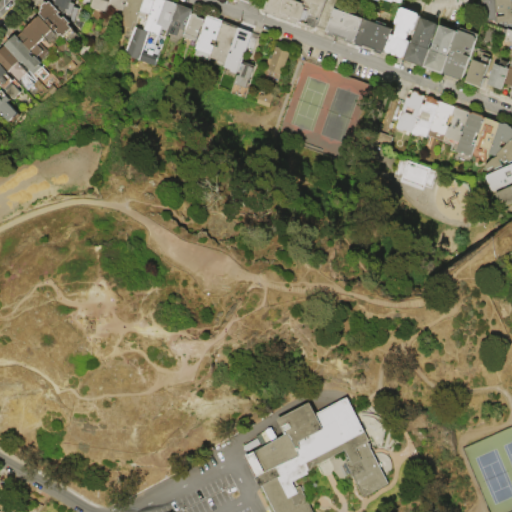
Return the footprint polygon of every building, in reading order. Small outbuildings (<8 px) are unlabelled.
[(74,0),(72,7),(76,8),(75,12),(78,13),(77,17),(75,17),(74,19),(67,16),(67,17),(64,14),(66,9),(56,6),(57,4),(52,0),(74,0)] [(113,0),(110,8),(108,7),(106,13),(97,10),(96,11),(93,10),(91,7),(93,0),(113,0)] [(110,8),(113,0),(126,0),(125,3),(124,3),(123,5),(125,5),(122,12),(110,8)] [(122,12),(125,5),(126,5),(127,3),(125,3),(126,0),(143,0),(137,18),(133,25),(132,28),(120,25),(123,18),(120,17),(122,12)] [(165,0),(176,4),(167,30),(161,28),(159,35),(157,35),(153,44),(156,45),(155,48),(159,49),(153,65),(123,53),(132,28),(133,25),(142,28),(148,13),(152,0),(165,0)] [(143,0),(152,0),(148,13),(146,15),(144,21),(137,18),(143,0)] [(263,11),(266,0),(325,0),(315,30),(263,11)] [(496,0),(497,20),(494,21),(494,19),(483,20),(483,19),(482,1),(482,0),(496,0)] [(511,0),(511,24),(508,25),(507,23),(498,24),(497,20),(496,0),(511,0)] [(61,36),(40,14),(42,12),(41,11),(43,8),(42,7),(47,2),(48,4),(51,2),(61,13),(59,15),(64,19),(65,18),(71,24),(70,25),(73,29),(72,30),(75,33),(68,39),(65,37),(64,37),(62,35),(61,36)] [(185,31),(179,29),(176,37),(166,33),(167,30),(176,4),(193,10),(191,15),(185,31)] [(384,53),(390,36),(393,37),(397,26),(394,25),(399,10),(403,9),(417,15),(419,18),(413,32),(411,31),(407,42),(401,59),(384,53)] [(326,34),(335,10),(364,21),(354,45),(346,42),(347,40),(334,36),(334,37),(326,34)] [(204,21),(196,43),(182,38),(185,31),(191,15),(191,16),(193,14),(197,16),(197,18),(204,21)] [(35,55),(24,44),(29,39),(23,33),(40,16),(53,31),(57,36),(50,43),(46,38),(40,43),(50,54),(42,62),(35,55)] [(193,56),(208,16),(221,20),(214,40),(212,40),(211,46),(212,45),(209,54),(208,62),(193,56)] [(401,59),(407,42),(411,44),(420,19),(438,26),(429,50),(422,69),(403,62),(404,60),(401,59)] [(221,20),(238,26),(237,28),(224,63),(209,57),(210,54),(209,54),(212,45),(217,47),(219,42),(214,40),(221,20)] [(364,21),(392,31),(390,36),(384,53),(383,56),(375,53),(375,51),(363,46),(362,48),(354,45),(364,21)] [(439,26),(457,33),(442,76),(422,69),(429,50),(430,51),(439,26)] [(224,63),(237,28),(253,34),(252,38),(258,40),(254,51),(248,49),(244,60),(242,59),(240,63),(237,72),(223,67),(224,63)] [(463,79),(462,79),(460,82),(444,76),(444,72),(458,34),(459,34),(460,29),(479,36),(463,79)] [(19,62),(5,47),(4,46),(16,35),(24,44),(35,55),(32,57),(34,58),(35,57),(42,64),(40,65),(49,75),(43,81),(36,74),(34,76),(24,65),(23,66),(19,62)] [(264,64),(268,54),(271,55),(274,46),(288,51),(280,74),(279,74),(277,79),(273,77),(274,73),(266,69),(267,65),(264,64)] [(0,67),(0,51),(5,47),(19,62),(18,63),(28,73),(25,75),(34,84),(27,90),(10,71),(7,74),(0,67)] [(464,84),(473,61),(480,64),(483,57),(492,61),(489,67),(490,68),(481,90),(464,84)] [(487,86),(495,65),(499,67),(501,61),(509,64),(507,70),(509,70),(504,85),(502,91),(487,86)] [(240,63),(246,65),(247,63),(254,65),(245,88),(239,86),(236,95),(230,92),(237,72),(240,63)] [(0,67),(7,74),(13,81),(11,84),(20,94),(14,100),(12,98),(11,99),(5,93),(6,92),(0,85),(0,67)] [(255,102),(258,93),(262,95),(264,90),(272,93),(271,98),(268,106),(255,102)] [(407,97),(409,98),(411,92),(414,91),(418,93),(419,95),(424,97),(421,103),(410,133),(403,131),(401,132),(397,131),(395,128),(407,97)] [(0,113),(0,93),(2,92),(10,100),(7,103),(17,114),(8,122),(0,113)] [(410,133),(421,103),(424,104),(427,97),(429,97),(432,98),(434,100),(439,102),(428,131),(425,139),(419,137),(417,138),(412,136),(411,134),(410,133)] [(439,102),(454,108),(444,137),(428,131),(439,102)] [(454,108),(469,113),(458,143),(443,137),(444,137),(454,108)] [(456,151),(469,113),(473,113),(482,116),(484,119),(474,146),(470,157),(468,158),(465,157),(464,154),(460,155),(457,154),(456,151)] [(484,119),(500,124),(490,152),(474,146),(484,119)] [(490,152),(500,124),(504,124),(508,125),(508,127),(511,128),(511,130),(511,139),(494,157),(488,155),(490,152)] [(511,162),(494,170),(490,161),(494,157),(511,139),(511,162)] [(398,158),(391,176),(398,179),(397,181),(422,189),(423,185),(430,188),(436,171),(429,168),(405,159),(405,160),(398,158)] [(511,162),(511,183),(490,192),(488,191),(482,178),(483,175),(511,162)] [(511,202),(499,208),(492,194),(511,185),(511,202)] [(312,511),(274,511),(261,486),(258,487),(254,478),(244,457),(245,456),(258,450),(276,439),(284,435),(276,419),(308,403),(314,414),(315,413),(346,397),(356,417),(364,432),(366,435),(369,441),(367,443),(373,455),(384,476),(388,484),(363,497),(354,481),(345,463),(349,461),(344,451),(321,462),(312,467),(310,470),(306,472),(307,474),(291,482),(295,489),(299,486),(307,501),(306,501),(307,503),(312,511)]
